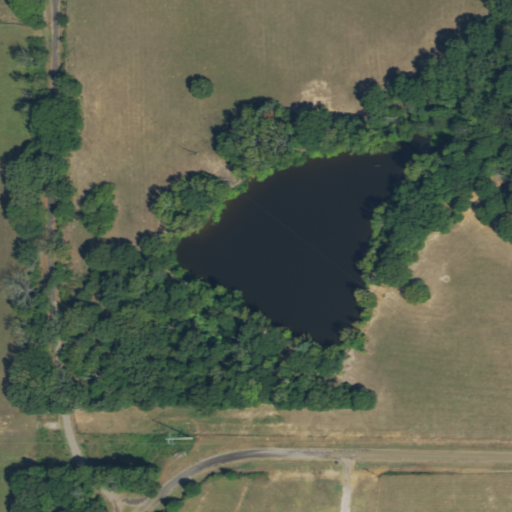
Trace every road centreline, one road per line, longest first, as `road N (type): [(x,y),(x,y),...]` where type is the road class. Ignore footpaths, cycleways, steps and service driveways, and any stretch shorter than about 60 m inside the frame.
road 1 (residential): [(125,511),(65,415),(68,0)]
road 2 (residential): [(127,511),(212,452),(511,453)]
